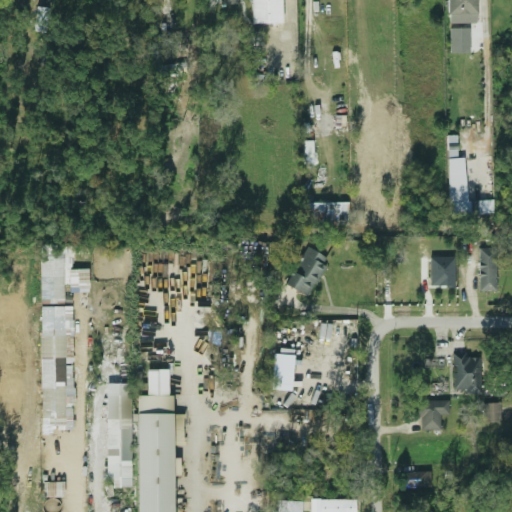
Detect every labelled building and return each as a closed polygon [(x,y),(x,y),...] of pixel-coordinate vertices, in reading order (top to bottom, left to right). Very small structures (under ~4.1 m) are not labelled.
[(251,0),(251,23),(281,23),(281,0),(251,0)] [(447,0),(448,23),(477,23),(476,0),(447,0)] [(47,8),(37,7),(35,30),(46,31),(47,8)] [(361,118),(342,118),(342,132),(361,132),(361,118)] [(314,164),(313,141),(304,141),(305,164),(314,164)] [(467,201),(465,157),(456,157),(455,149),(447,150),(451,215),(494,213),(493,200),(467,201)] [(306,203),(306,225),(347,225),(347,203),(306,203)] [(328,261),(306,247),(283,283),(305,296),(328,261)] [(477,248),(477,291),(495,291),(495,248),(477,248)] [(455,257),(430,257),(430,287),(455,286),(455,257)] [(40,303),(62,303),(62,276),(40,276),(40,303)] [(39,388),(53,388),(53,357),(63,357),(63,307),(39,307),(39,388)] [(479,394),(479,354),(452,354),(452,394),(479,394)] [(438,415),(447,415),(447,401),(416,401),(416,430),(438,430),(438,415)] [(482,403),(482,423),(499,423),(499,403),(482,403)] [(165,405),(135,406),(136,504),(166,503),(165,405)] [(106,417),(106,449),(117,449),(117,457),(129,457),(129,417),(106,417)] [(401,472),(401,487),(428,487),(428,472),(401,472)] [(276,511),(300,511),(300,500),(276,500),(276,511)] [(354,511),(354,500),(310,500),(310,511),(354,511)]
